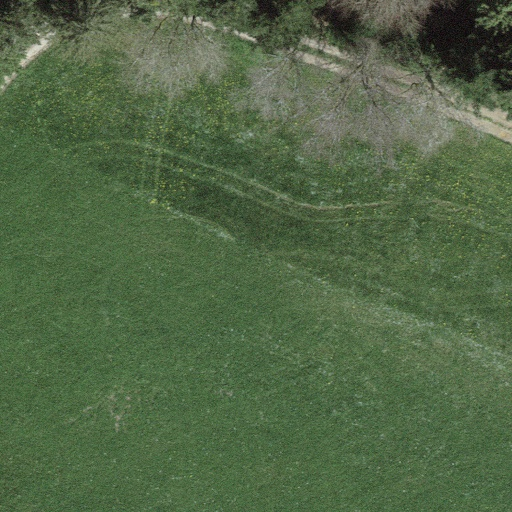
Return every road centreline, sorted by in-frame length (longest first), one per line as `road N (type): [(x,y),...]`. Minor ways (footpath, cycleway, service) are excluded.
road 1 (track): [(168,0),(313,33),(511,115)]
road 2 (track): [(0,50),(60,15),(118,0)]
